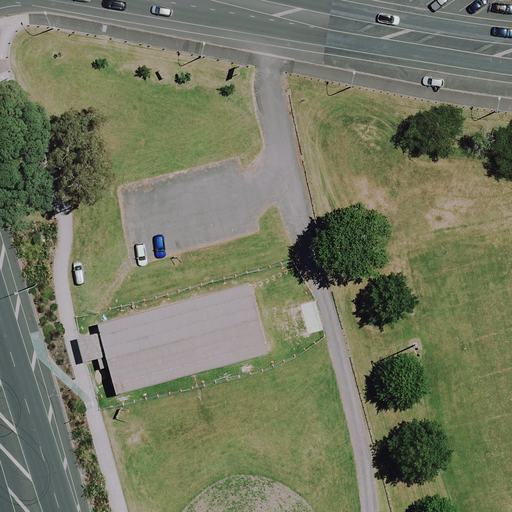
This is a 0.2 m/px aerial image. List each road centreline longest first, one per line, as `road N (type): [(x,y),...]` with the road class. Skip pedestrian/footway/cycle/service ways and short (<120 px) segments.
road 1 (secondary): [(511,52),(214,0)]
road 2 (primary): [(0,321),(60,511)]
